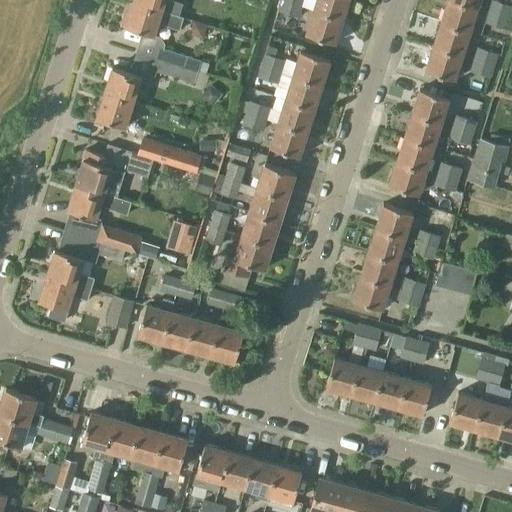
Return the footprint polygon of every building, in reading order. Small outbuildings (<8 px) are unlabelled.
[(177,16),(177,14),(132,0),(130,9),(126,8),(121,23),(142,30),(136,51),(198,70),(206,73),(209,62),(164,47),(165,43),(160,36),(154,34),(157,23),(178,29),(181,17),(177,16)] [(132,0),(177,14),(181,3),(171,0),(132,0)] [(299,16),(302,6),(284,0),(280,0),(277,9),(299,16)] [(342,18),(347,0),(315,0),(312,9),(342,18)] [(485,21),(488,11),(476,7),(452,0),(446,0),(439,22),(469,31),(473,17),(483,20),(485,21)] [(510,18),(511,11),(511,4),(497,0),(491,0),(488,11),(510,18)] [(334,42),(342,18),(312,9),(305,33),(334,42)] [(506,28),(510,18),(488,11),(485,21),(506,28)] [(461,55),(469,31),(439,22),(432,46),(461,55)] [(246,34),(222,25),(211,53),(235,62),(246,34)] [(454,79),(461,55),(432,46),(424,70),(454,79)] [(477,46),(473,58),(495,65),(499,53),(477,46)] [(292,74),(321,83),(329,59),(300,50),(292,74)] [(194,82),(198,70),(136,51),(130,72),(112,66),(104,91),(133,100),(141,76),(149,78),(155,76),(156,70),(194,82)] [(260,64),(282,71),(286,59),(264,52),(260,64)] [(491,75),(495,65),(473,58),(470,68),(491,75)] [(279,82),(282,71),(260,64),(257,75),(279,82)] [(314,107),(321,83),(292,74),(284,98),(314,107)] [(411,112),(440,122),(448,97),(418,88),(411,112)] [(125,125),(133,100),(104,91),(96,116),(125,125)] [(306,131),(314,107),(284,98),(277,121),(306,131)] [(245,111),(265,118),(269,106),(248,100),(245,111)] [(245,111),(241,123),(262,130),(265,118),(245,111)] [(432,145),(440,122),(411,112),(403,136),(432,145)] [(456,113),(452,125),(474,131),(477,120),(456,113)] [(299,155),(306,131),(277,121),(269,146),(299,155)] [(470,142),(474,131),(452,125),(449,136),(470,143),(470,142)] [(192,153),(135,135),(130,150),(153,157),(188,168),(192,153)] [(425,169),(432,145),(403,136),(395,159),(425,169)] [(509,144),(479,137),(466,178),(495,186),(502,159),(505,160),(509,144)] [(249,148),(229,142),(225,156),(246,161),(249,148)] [(110,166),(111,161),(110,156),(85,148),(75,182),(116,196),(124,171),(110,166)] [(147,176),(153,157),(130,150),(126,166),(128,170),(147,176)] [(229,159),(224,177),(239,182),(244,164),(229,159)] [(417,193),(425,169),(395,159),(388,183),(417,193)] [(440,160),(436,172),(458,178),(461,167),(440,160)] [(256,187),(285,196),(293,173),(264,163),(256,187)] [(436,172),(433,183),(454,190),(458,178),(436,172)] [(198,174),(193,190),(208,194),(213,178),(198,174)] [(220,186),(219,192),(235,197),(239,182),(224,177),(220,186)] [(116,196),(75,182),(67,207),(96,216),(100,204),(127,213),(131,200),(116,196)] [(278,220),(285,196),(256,187),(249,210),(278,220)] [(288,196),(282,217),(299,222),(305,201),(288,196)] [(412,213),(382,203),(374,227),(404,237),(412,213)] [(215,208),(210,224),(226,229),(230,213),(215,208)] [(271,243),(278,220),(249,210),(241,234),(271,243)] [(183,254),(189,225),(163,220),(157,248),(183,254)] [(221,244),(226,229),(210,224),(205,240),(221,244)] [(397,261),(404,237),(374,227),(367,251),(397,261)] [(110,244),(135,252),(140,236),(115,228),(110,244)] [(419,229),(415,240),(437,246),(440,236),(419,229)] [(511,234),(505,232),(501,245),(511,248),(511,234)] [(263,267),(271,243),(241,234),(234,257),(225,254),(221,268),(249,276),(253,263),(263,267)] [(415,240),(412,252),(433,258),(437,246),(415,240)] [(98,253),(121,260),(124,249),(101,242),(98,253)] [(54,250),(46,274),(91,288),(95,277),(79,272),(83,259),(54,250)] [(397,261),(367,251),(359,275),(389,284),(397,261)] [(447,287),(453,264),(441,260),(435,284),(447,287)] [(124,263),(121,277),(133,280),(137,266),(124,263)] [(458,290),(465,267),(453,264),(447,287),(458,290)] [(465,267),(458,290),(471,294),(477,270),(465,267)] [(176,293),(180,278),(165,273),(164,273),(160,289),(176,293)] [(46,274),(39,299),(52,303),(48,315),(63,321),(67,308),(72,295),(88,300),(91,288),(46,274)] [(382,308),(389,284),(359,275),(351,299),(382,308)] [(406,276),(402,288),(422,295),(426,282),(417,279),(406,276)] [(511,278),(506,277),(499,303),(511,306),(511,278)] [(183,278),(180,278),(176,293),(191,298),(196,282),(183,278)] [(224,307),(228,291),(212,286),(207,302),(224,307)] [(399,298),(419,305),(422,295),(402,288),(399,298)] [(228,291),(224,307),(239,311),(244,295),(228,291)] [(113,293),(105,321),(127,327),(134,299),(113,293)] [(146,304),(138,334),(162,341),(171,311),(174,301),(163,298),(160,308),(146,304)] [(187,347),(195,317),(171,311),(162,341),(187,347)] [(211,354),(219,324),(195,317),(187,347),(211,354)] [(363,346),(369,324),(358,321),(352,343),(363,346)] [(219,324),(211,354),(235,361),(244,331),(219,324)] [(369,324),(363,346),(375,349),(381,327),(369,324)] [(400,357),(411,360),(417,338),(406,335),(400,357)] [(417,338),(411,360),(423,363),(429,341),(417,338)] [(486,382),(492,360),(479,356),(474,379),(486,382)] [(350,393),(358,363),(334,357),(325,387),(350,393)] [(503,362),(492,360),(486,382),(498,385),(503,362)] [(374,400),(382,370),(358,363),(350,393),(374,400)] [(398,407),(406,377),(382,370),(374,400),(398,407)] [(406,377),(398,407),(422,413),(431,383),(406,377)] [(4,388),(0,401),(0,412),(27,421),(39,425),(37,432),(53,437),(58,422),(43,417),(44,414),(39,413),(43,400),(34,398),(35,397),(4,388)] [(474,428),(482,398),(457,391),(449,421),(474,428)] [(498,434),(506,405),(482,398),(474,428),(498,434)] [(511,438),(511,406),(506,405),(498,434),(511,438)] [(0,438),(20,445),(27,421),(0,412),(0,438)] [(89,412),(81,441),(96,445),(92,458),(95,458),(91,472),(107,477),(111,461),(112,461),(115,450),(106,447),(114,418),(89,412)] [(106,447),(115,450),(130,454),(138,425),(114,418),(106,447)] [(58,422),(53,437),(69,442),(74,427),(58,422)] [(154,461),(162,432),(138,425),(130,454),(154,461)] [(154,461),(151,472),(159,474),(161,475),(164,463),(178,467),(186,438),(162,432),(154,461)] [(216,491),(220,480),(228,450),(204,443),(195,473),(192,485),(216,491)] [(244,487),(252,457),(228,450),(220,480),(244,487)] [(266,498),(276,463),(252,457),(244,487),(259,491),(257,496),(266,498)] [(55,484),(83,492),(88,484),(72,479),(77,462),(63,458),(55,484)] [(267,499),(266,503),(289,509),(292,500),(300,470),(276,463),(267,494),(268,494),(267,499)] [(139,486),(155,490),(159,474),(151,472),(143,470),(139,486)] [(91,472),(88,484),(83,492),(98,497),(100,492),(103,492),(107,477),(91,472)] [(322,511),(334,511),(343,482),(320,475),(310,508),(322,511)] [(360,511),(367,489),(343,482),(334,511),(360,511)] [(69,489),(55,485),(49,506),(62,510),(69,489)] [(155,490),(139,486),(135,501),(150,506),(155,490)] [(386,511),(391,495),(367,489),(360,511),(386,511)] [(98,497),(83,492),(78,507),(94,511),(98,497)] [(411,511),(414,502),(391,495),(386,511),(411,511)] [(211,511),(214,502),(202,499),(198,511),(211,511)] [(223,511),(226,506),(214,502),(211,511),(223,511)] [(439,511),(440,509),(414,502),(411,511),(439,511)]
